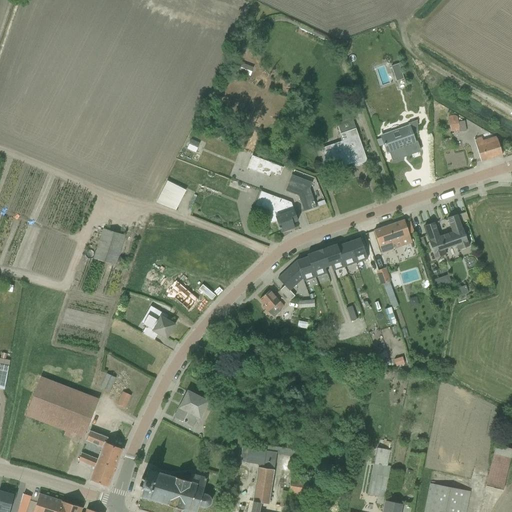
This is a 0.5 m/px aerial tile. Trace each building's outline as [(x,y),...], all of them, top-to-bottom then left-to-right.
[(395,81),(403,79),(398,64),(390,66),(395,81)] [(355,168),(367,164),(349,112),(337,116),(339,122),(336,123),(337,126),(336,126),(339,134),(338,135),(341,142),(321,149),(329,172),(353,163),(355,168)] [(458,116),(445,117),(445,129),(458,128),(458,116)] [(383,145),(386,153),(415,142),(412,135),(417,133),(416,120),(407,124),(408,125),(380,135),(381,138),(375,140),(378,147),(383,145)] [(481,137),(473,140),(480,162),(502,155),(497,140),(495,137),(482,141),(481,137)] [(186,149),(194,153),(199,144),(191,139),(186,149)] [(283,165),(291,160),(286,152),(278,157),(283,165)] [(279,175),(282,167),(251,156),(247,168),(268,176),(270,172),(279,175)] [(312,182),(291,175),(285,192),(298,196),(303,212),(315,208),(309,188),(312,182)] [(185,191),(166,181),(155,203),(175,211),(185,191)] [(290,203),(260,192),(255,206),(269,211),(267,216),(270,224),(277,221),(280,232),(293,228),(291,223),(296,221),(290,203)] [(319,213),(327,210),(324,202),(317,205),(319,213)] [(461,229),(457,215),(447,218),(452,233),(438,237),(433,223),(424,226),(428,240),(428,241),(432,254),(434,259),(446,255),(444,250),(455,246),(457,251),(469,247),(467,242),(462,229),(461,229)] [(403,220),(373,231),(381,254),(411,243),(408,234),(413,232),(410,222),(405,223),(403,220)] [(102,229),(92,259),(115,265),(124,236),(102,229)] [(417,239),(420,248),(421,248),(424,255),(429,253),(427,246),(425,246),(422,237),(417,239)] [(348,243),(355,263),(367,259),(359,238),(348,243)] [(355,263),(348,243),(337,246),(344,267),(355,263)] [(332,271),(344,267),(337,246),(336,244),(326,248),(316,251),(306,255),(307,257),(314,278),(326,273),(324,268),(330,266),(332,271)] [(210,256),(195,290),(201,292),(196,302),(200,304),(202,300),(208,302),(216,282),(226,286),(234,266),(210,256)] [(295,261),(296,261),(302,279),(303,282),(314,278),(307,257),(295,261)] [(296,261),(277,279),(284,286),(279,290),(289,301),(294,296),(289,291),(302,279),(296,261)] [(388,282),(390,281),(385,268),(375,272),(380,285),(381,284),(388,282)] [(435,290),(451,284),(448,275),(432,281),(435,290)] [(398,306),(388,282),(381,284),(382,287),(383,287),(392,308),(398,306)] [(456,297),(467,294),(465,286),(454,290),(456,297)] [(262,307),(267,312),(268,312),(273,315),(283,307),(269,291),(258,299),(264,306),(262,307)] [(410,307),(418,304),(416,297),(408,299),(410,307)] [(313,300),(298,302),(299,309),(314,308),(313,300)] [(214,303),(209,305),(212,313),(217,310),(214,303)] [(166,338),(174,325),(165,320),(167,316),(150,306),(140,323),(146,326),(141,334),(153,340),(157,334),(166,338)] [(79,326),(88,326),(88,316),(79,316),(79,326)] [(238,363),(248,364),(250,345),(241,344),(238,363)] [(0,389),(4,390),(9,361),(5,360),(6,354),(1,353),(0,356),(0,389)] [(388,366),(396,363),(394,355),(385,358),(388,366)] [(100,388),(108,392),(115,378),(107,374),(100,388)] [(97,401),(40,378),(25,416),(82,438),(97,401)] [(209,401),(186,390),(172,417),(192,427),(196,420),(198,422),(209,401)] [(125,408),(130,396),(122,392),(116,405),(125,408)] [(239,462),(258,464),(258,467),(257,467),(252,501),(267,504),(269,504),(276,453),(294,456),(296,442),(287,441),(286,448),(265,445),(264,449),(242,446),(244,430),(235,429),(230,468),(238,469),(239,462)] [(96,460),(115,468),(122,449),(105,443),(107,438),(90,431),(85,441),(101,447),(96,460)] [(511,452),(511,449),(495,446),(477,511),(497,511),(503,490),(502,490),(511,452)] [(373,464),(366,495),(377,496),(376,503),(383,505),(383,500),(384,500),(390,466),(387,466),(390,451),(377,448),(374,464),(373,464)] [(352,470),(359,471),(363,453),(356,452),(352,470)] [(107,487),(115,468),(96,460),(81,453),(78,461),(94,467),(89,480),(107,487)] [(139,485),(138,487),(141,488),(140,490),(141,490),(139,498),(145,498),(146,500),(147,500),(149,500),(152,500),(153,502),(154,502),(156,502),(159,502),(160,504),(161,504),(163,504),(166,504),(167,505),(180,509),(179,511),(196,511),(198,507),(203,508),(205,508),(208,507),(210,505),(210,504),(211,501),(211,499),(211,498),(210,497),(208,495),(202,493),(206,478),(191,474),(189,480),(147,469),(145,477),(144,476),(143,478),(141,478),(141,479),(143,480),(141,486),(139,485)] [(229,469),(229,479),(238,479),(238,469),(229,469)] [(390,470),(387,487),(399,489),(403,472),(390,470)] [(288,494),(315,498),(318,479),(292,475),(289,492),(288,494)] [(235,491),(245,492),(246,483),(237,482),(235,491)] [(430,484),(424,511),(464,511),(468,492),(430,484)] [(319,499),(343,503),(345,490),(321,486),(319,499)] [(0,511),(9,511),(12,502),(14,502),(16,493),(7,491),(6,492),(0,490),(0,511)] [(286,507),(288,494),(289,492),(281,491),(279,506),(286,507)] [(17,511),(25,511),(30,496),(23,494),(17,511)] [(80,511),(82,508),(39,494),(33,511),(80,511)] [(265,511),(267,504),(252,501),(249,511),(285,511),(286,507),(279,506),(277,511),(265,511)] [(384,501),(382,511),(400,511),(402,505),(384,501)]
